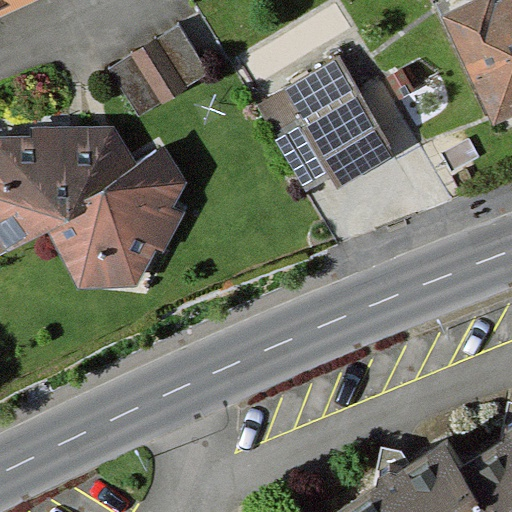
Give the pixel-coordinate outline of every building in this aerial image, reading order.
[(0,0),(0,16),(34,0),(0,0)] [(511,0),(450,0),(440,5),(486,121),(511,110),(511,0)] [(182,28),(160,42),(188,87),(210,73),(182,28)] [(135,56),(112,70),(139,115),(162,101),(135,56)] [(392,154),(357,91),(303,121),(295,105),(262,123),(297,187),(323,172),(331,187),(392,154)] [(0,245),(36,223),(133,160),(113,130),(0,142),(0,245)] [(162,141),(133,160),(36,223),(77,287),(141,281),(165,247),(188,207),(174,202),(184,175),(162,141)] [(511,511),(511,433),(461,464),(490,511),(511,511)] [(490,511),(461,464),(447,439),(323,511),(490,511)]
